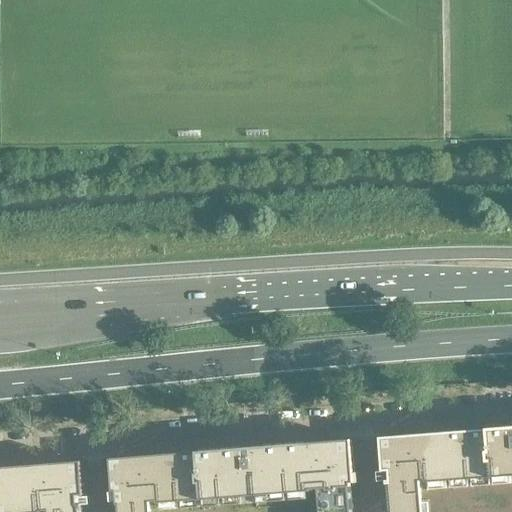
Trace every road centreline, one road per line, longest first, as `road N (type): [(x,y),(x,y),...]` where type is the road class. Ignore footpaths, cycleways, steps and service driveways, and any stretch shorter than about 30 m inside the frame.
road 1 (residential): [(511,410),(0,452)]
road 2 (primary): [(511,286),(0,314)]
road 3 (unknown): [(511,265),(486,253),(197,247)]
road 4 (trunk): [(238,362),(511,339)]
road 5 (primary): [(0,383),(238,362)]
